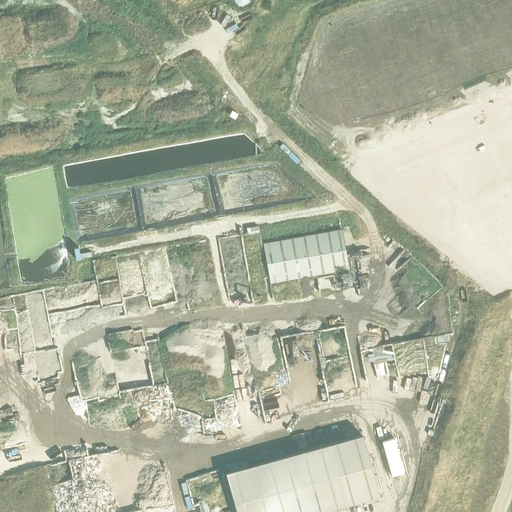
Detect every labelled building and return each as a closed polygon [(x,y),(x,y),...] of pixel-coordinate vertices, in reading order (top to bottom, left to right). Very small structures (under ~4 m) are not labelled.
[(235,30),(232,27),(225,34),(231,42),(250,25),(243,18),(238,23),(240,25),(235,30)] [(239,118),(242,111),(235,109),(232,115),(239,118)] [(251,233),(262,232),(261,224),(250,225),(251,233)] [(263,244),(270,284),(349,269),(342,229),(263,244)] [(440,336),(441,343),(452,342),(451,334),(440,336)] [(375,349),(379,365),(390,362),(386,346),(375,349)] [(305,427),(319,424),(318,419),(304,422),(305,427)] [(382,439),(392,437),(388,425),(378,428),(382,439)] [(225,472),(236,511),(317,511),(379,495),(362,434),(225,472)] [(385,446),(396,444),(395,438),(383,440),(385,446)] [(386,447),(392,473),(405,470),(399,444),(386,447)] [(359,502),(361,511),(380,511),(376,497),(359,502)]
